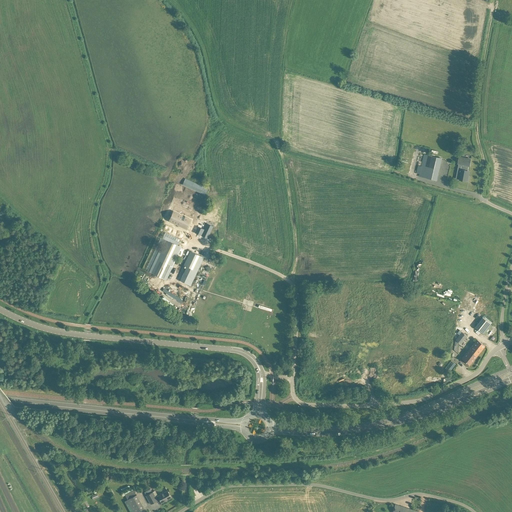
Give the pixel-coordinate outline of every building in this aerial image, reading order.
[(436,180),(437,175),(442,156),(425,152),(419,176),(436,180)] [(470,166),(471,159),(459,157),(458,163),(461,164),(460,169),(458,169),(457,173),(461,173),(460,180),(468,181),(469,176),(467,176),(468,171),(469,166),(470,166)] [(208,189),(185,179),(183,183),(182,185),(205,195),(208,189)] [(170,207),(171,202),(177,184),(169,182),(162,206),(161,210),(166,212),(168,206),(170,207)] [(173,212),(169,221),(173,222),(174,223),(178,225),(177,226),(178,227),(178,225),(180,226),(187,229),(192,220),(173,212)] [(198,226),(195,233),(208,239),(214,226),(207,223),(204,229),(198,226)] [(166,280),(179,252),(181,247),(166,240),(151,273),(166,280)] [(190,285),(202,262),(204,257),(191,251),(184,265),(187,267),(180,281),(190,285)] [(320,308),(314,321),(329,328),(335,315),(320,308)] [(491,324),(487,321),(482,317),(474,327),(483,334),(491,324)] [(467,337),(462,332),(455,340),(461,344),(467,337)] [(485,346),(481,343),(477,339),(464,355),(461,359),(469,365),(485,346)] [(127,499),(136,494),(134,490),(133,489),(121,495),(123,497),(125,496),(127,499)] [(171,498),(169,493),(168,492),(157,497),(154,491),(146,495),(151,504),(157,501),(157,500),(159,499),(161,503),(171,498)] [(136,511),(144,508),(141,504),(136,494),(127,499),(134,511),(136,511)]
